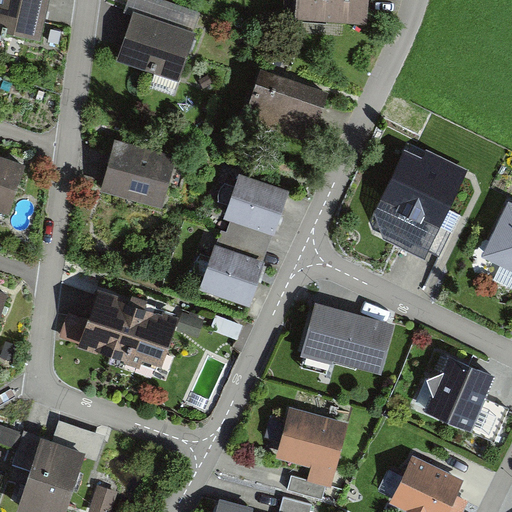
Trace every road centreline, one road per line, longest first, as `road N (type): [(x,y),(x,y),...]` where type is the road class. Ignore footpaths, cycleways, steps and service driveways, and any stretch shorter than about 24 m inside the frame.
road 1 (residential): [(89,0),(41,370),(46,388),(67,402),(207,451)]
road 2 (residential): [(305,252),(414,0)]
road 3 (residential): [(511,356),(305,252)]
road 4 (residential): [(207,451),(305,252)]
